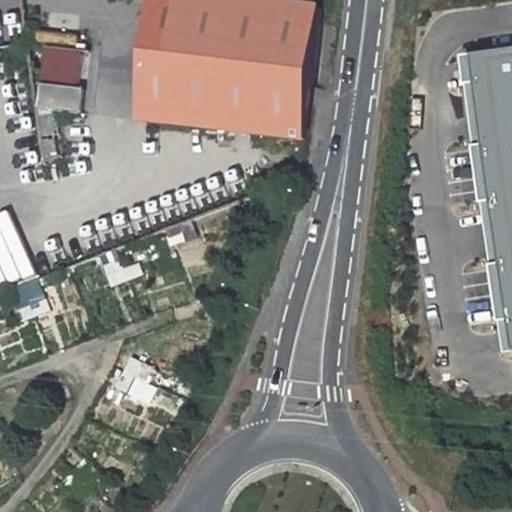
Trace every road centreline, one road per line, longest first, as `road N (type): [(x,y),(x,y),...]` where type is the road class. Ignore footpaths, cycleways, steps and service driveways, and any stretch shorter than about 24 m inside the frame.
road 1 (primary): [(351,125),(274,386),(248,445)]
road 2 (primary): [(354,458),(334,394),(351,125)]
road 3 (unknown): [(0,200),(97,186),(133,169),(141,152),(131,31),(96,0)]
road 4 (primary): [(366,0),(351,125)]
